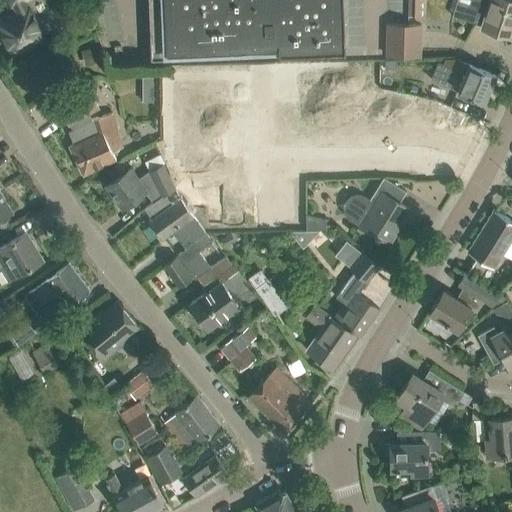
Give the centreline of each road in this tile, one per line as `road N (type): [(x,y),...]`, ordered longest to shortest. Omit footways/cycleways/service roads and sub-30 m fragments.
road 1 (residential): [(276,469),(55,183),(0,94)]
road 2 (tertiary): [(392,324),(511,117)]
road 3 (tertiary): [(342,456),(364,370),(392,324)]
road 4 (residential): [(392,324),(489,387),(511,391)]
